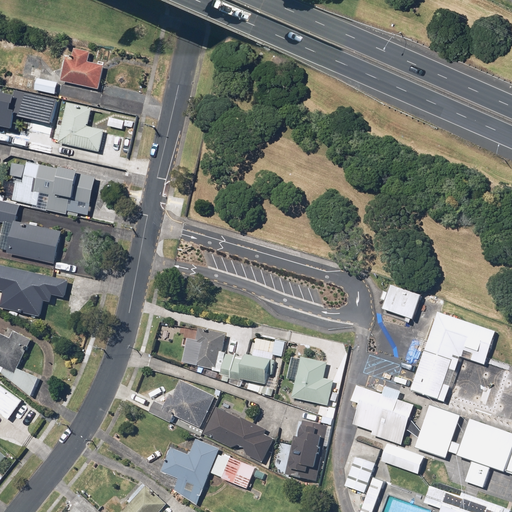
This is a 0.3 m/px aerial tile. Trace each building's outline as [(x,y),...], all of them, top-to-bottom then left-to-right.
[(71,63),(65,61),(61,84),(98,91),(103,68),(90,65),(92,54),(74,50),(71,63)] [(30,90),(32,81),(7,74),(4,84),(30,90)] [(37,79),(34,91),(57,96),(60,85),(37,79)] [(60,85),(57,96),(72,100),(75,88),(60,85)] [(78,89),(75,101),(95,106),(98,94),(78,89)] [(0,95),(0,129),(13,132),(16,116),(13,115),(16,99),(0,95)] [(61,102),(27,95),(20,123),(55,130),(61,102)] [(92,109),(67,104),(62,128),(58,127),(52,152),(67,155),(68,148),(99,155),(104,132),(88,128),(92,109)] [(108,127),(123,130),(124,126),(134,128),(135,123),(110,117),(108,127)] [(132,137),(123,135),(119,156),(128,157),(132,137)] [(26,164),(26,167),(15,165),(12,183),(15,183),(11,201),(38,207),(40,195),(50,197),(47,213),(67,217),(68,212),(89,216),(96,179),(88,177),(87,182),(79,180),(80,175),(26,164)] [(0,223),(13,226),(7,257),(56,266),(63,233),(38,229),(39,225),(30,224),(29,226),(16,223),(20,206),(0,201),(0,223)] [(73,266),(58,263),(57,271),(72,274),(73,266)] [(71,284),(0,267),(0,293),(4,294),(1,309),(14,312),(14,313),(45,320),(47,310),(42,309),(44,303),(54,305),(56,298),(67,301),(71,284)] [(426,296),(392,286),(384,311),(418,321),(426,296)] [(498,331),(440,314),(432,341),(416,393),(448,403),(461,358),(488,366),(498,331)] [(256,339),(252,357),(245,356),(244,358),(223,354),(227,336),(198,331),(196,343),(189,341),(184,364),(197,366),(196,369),(220,374),(220,378),(250,384),(248,392),(271,397),(282,344),(256,339)] [(39,381),(17,370),(31,341),(14,333),(11,340),(0,334),(0,374),(31,398),(39,381)] [(326,362),(300,356),(291,401),(328,409),(334,383),(322,380),(326,362)] [(216,397),(180,381),(173,396),(171,395),(165,406),(155,401),(150,412),(173,422),(175,417),(201,429),(216,397)] [(418,404),(360,386),(347,428),(405,446),(418,404)] [(0,415),(9,422),(23,404),(0,387),(0,415)] [(462,415),(431,405),(417,450),(449,459),(462,415)] [(266,435),(267,432),(215,407),(202,436),(264,464),(275,439),(266,435)] [(511,434),(469,420),(457,457),(511,474),(511,434)] [(298,443),(293,442),(285,478),(317,484),(329,430),(301,424),(298,443)] [(197,506),(220,451),(196,440),(189,457),(169,449),(159,473),(178,481),(174,491),(197,506)] [(428,455),(390,444),(384,463),(422,475),(428,455)] [(256,469),(220,455),(212,476),(247,490),(256,469)] [(377,464),(357,458),(348,488),(368,494),(377,464)] [(493,470),(472,464),(466,484),(487,490),(493,470)] [(377,511),(388,480),(376,477),(365,511),(377,511)] [(162,511),(168,506),(146,486),(122,511),(162,511)] [(446,508),(444,511),(506,511),(508,508),(465,493),(463,499),(433,489),(429,502),(446,508)]
